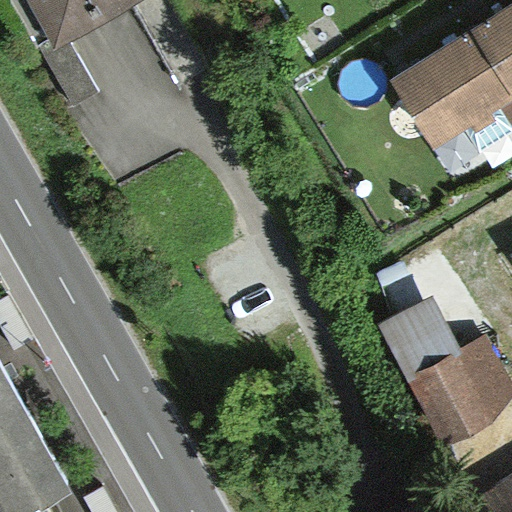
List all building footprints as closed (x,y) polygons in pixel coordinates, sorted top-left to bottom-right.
[(33,0),(53,34),(41,41),(74,100),(100,85),(70,30),(125,0),(33,0)] [(511,0),(493,0),(474,12),(511,72),(511,0)] [(490,97),(511,83),(511,72),(474,12),(391,64),(434,133),(473,109),(477,116),(495,105),(490,97)] [(374,323),(438,450),(491,424),(511,398),(511,390),(486,339),(464,350),(435,293),(374,323)] [(0,511),(66,511),(49,481),(71,469),(0,338),(0,511)] [(122,511),(105,480),(87,490),(98,511),(122,511)] [(511,511),(511,483),(489,498),(497,511),(511,511)] [(437,511),(425,493),(394,511),(437,511)]
